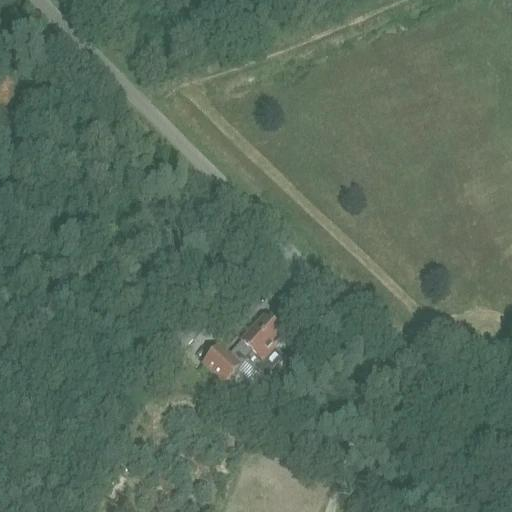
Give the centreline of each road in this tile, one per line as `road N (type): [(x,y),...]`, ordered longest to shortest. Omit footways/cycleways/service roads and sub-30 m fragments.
road 1 (unclassified): [(511,474),(37,0)]
road 2 (track): [(136,100),(387,0)]
